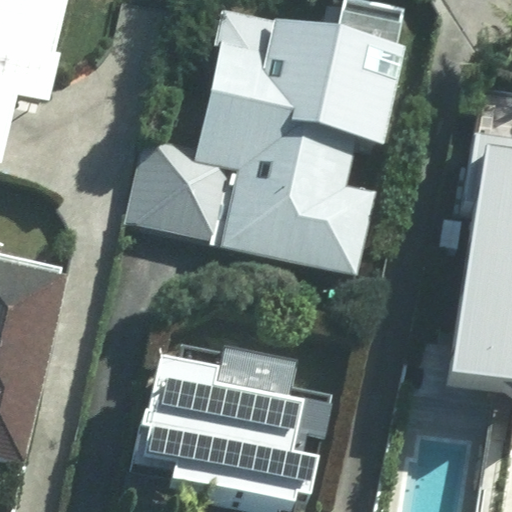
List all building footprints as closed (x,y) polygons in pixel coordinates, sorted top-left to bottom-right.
[(0,0),(0,178),(8,141),(39,148),(70,11),(54,8),(55,0),(0,0)] [(400,35),(343,23),(333,72),(222,48),(192,190),(236,199),(221,269),(356,297),(372,220),(343,214),(351,180),(369,184),(400,35)] [(443,301),(455,303),(442,394),(511,403),(511,163),(464,156),(443,301)] [(0,480),(19,486),(63,306),(0,290),(0,480)] [(311,511),(312,511),(282,504),(294,454),(200,432),(204,417),(156,406),(134,501),(171,510),(170,511),(311,511)]
